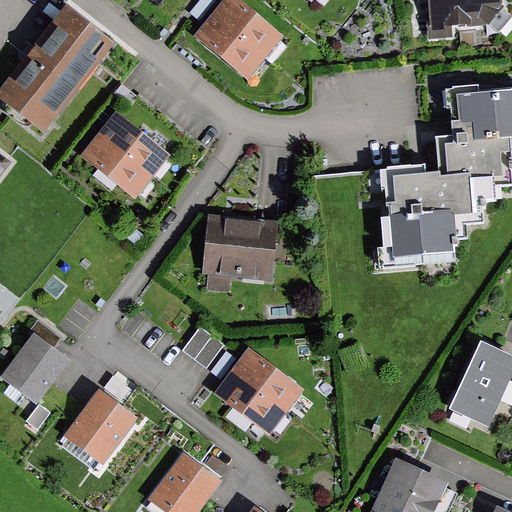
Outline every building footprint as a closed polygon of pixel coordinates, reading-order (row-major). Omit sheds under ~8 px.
[(276,40),(224,0),(221,0),(204,24),(257,64),(276,40)] [(325,0),(301,0),(318,11),(325,0)] [(503,0),(416,0),(419,38),(505,32),(503,0)] [(108,47),(56,9),(0,84),(0,105),(42,136),(108,47)] [(257,64),(204,24),(188,45),(242,85),(257,64)] [(511,90),(435,98),(439,137),(411,140),(414,168),(355,174),(365,278),(451,269),(449,249),(448,232),(469,231),(467,211),(487,209),(486,194),(483,158),(494,158),(511,155),(511,90)] [(113,120),(97,141),(153,181),(169,158),(113,120)] [(153,181),(97,141),(82,163),(137,203),(153,181)] [(266,284),(270,225),(203,221),(200,280),(266,284)] [(203,322),(184,346),(208,365),(227,341),(203,322)] [(67,361),(35,337),(6,376),(38,399),(67,361)] [(488,435),(511,382),(511,361),(477,345),(444,417),(488,435)] [(233,355),(218,377),(277,416),(292,394),(233,355)] [(263,439),(277,416),(218,377),(205,397),(263,439)] [(135,418),(100,392),(67,437),(102,463),(135,418)] [(195,511),(218,482),(183,456),(151,499),(168,511),(195,511)] [(433,511),(446,484),(396,460),(371,511),(433,511)]
